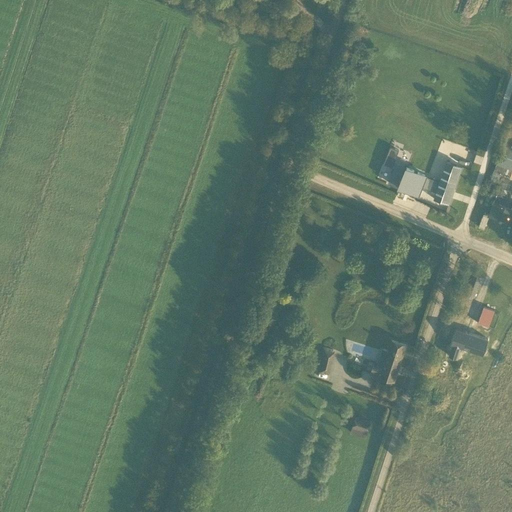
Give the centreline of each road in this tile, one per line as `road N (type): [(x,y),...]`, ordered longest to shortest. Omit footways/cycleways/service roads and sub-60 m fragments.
road 1 (track): [(333,33),(176,511)]
road 2 (unclassified): [(458,238),(371,511)]
road 3 (unclassified): [(458,238),(288,166)]
road 4 (unclassified): [(511,76),(458,238)]
